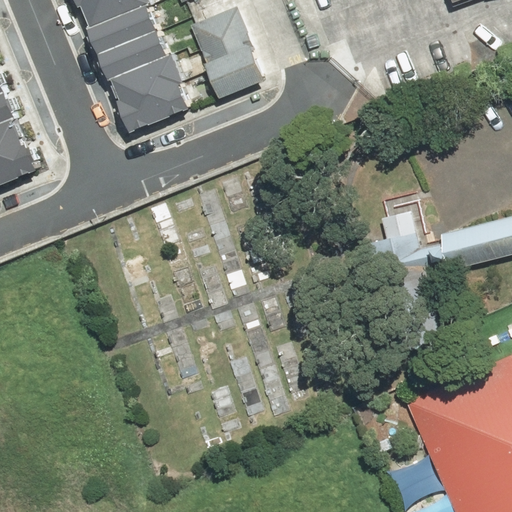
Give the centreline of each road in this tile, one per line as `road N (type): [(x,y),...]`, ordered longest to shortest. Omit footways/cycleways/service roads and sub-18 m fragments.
road 1 (residential): [(320,101),(102,191)]
road 2 (residential): [(26,0),(102,191)]
